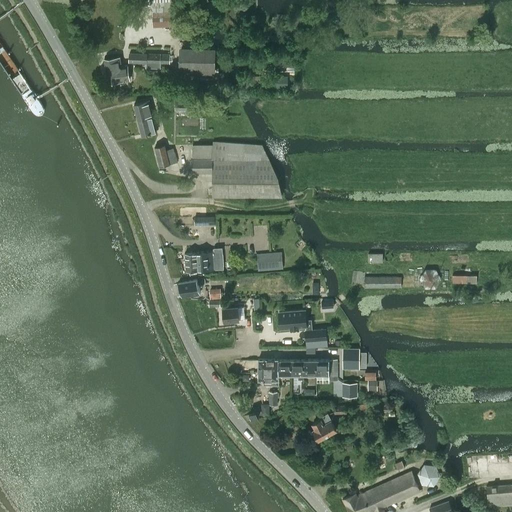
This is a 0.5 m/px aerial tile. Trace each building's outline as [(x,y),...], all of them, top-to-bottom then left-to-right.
[(171,26),(171,13),(171,1),(152,2),(153,26),(171,26)] [(218,72),(218,66),(214,66),(214,51),(180,50),(180,72),(214,73),(214,72),(218,72)] [(169,63),(169,54),(146,54),(129,53),(129,62),(146,62),(169,63)] [(291,54),(279,54),(279,65),(291,65),(291,54)] [(105,59),(106,71),(128,68),(127,65),(121,66),(120,57),(105,59)] [(108,82),(123,81),(129,80),(128,68),(106,71),(108,82)] [(175,100),(175,109),(190,109),(191,100),(175,100)] [(134,105),(138,120),(153,116),(149,101),(134,105)] [(157,131),(153,116),(138,120),(142,135),(157,131)] [(212,145),(192,145),(192,172),(212,172),(212,196),(282,196),(279,180),(262,144),(212,141),(212,145)] [(160,166),(177,162),(174,152),(173,148),(166,150),(164,144),(155,147),(160,166)] [(215,215),(194,216),(194,223),(194,225),(215,224),(215,223),(215,215)] [(214,251),(197,252),(198,270),(215,269),(224,268),(223,247),(214,247),(214,251)] [(281,251),(256,253),(258,269),(283,267),(281,251)] [(186,271),(198,270),(197,252),(185,253),(186,271)] [(382,252),(368,252),(368,261),(382,261),(382,252)] [(420,277),(419,278),(420,279),(420,280),(425,287),(436,287),(441,278),(436,268),(425,268),(420,276),(420,277)] [(465,275),(452,275),(452,283),(464,283),(476,283),(476,282),(476,275),(465,275)] [(400,276),(364,276),(364,286),(401,286),(400,276)] [(176,283),(179,296),(187,294),(199,291),(196,278),(176,283)] [(220,288),(209,288),(209,290),(210,298),(210,299),(221,298),(220,288)] [(237,307),(222,308),(224,321),(238,319),(237,307)] [(306,309),(279,312),(280,328),(290,327),(290,328),(298,327),(298,326),(306,326),(306,330),(305,330),(306,340),(327,338),(326,327),(312,329),(311,319),(307,319),(306,309)] [(360,347),(342,347),(342,367),(360,367),(360,347)] [(279,358),(258,359),(258,370),(279,370),(279,359),(279,358)] [(329,358),(316,359),(316,374),(328,374),(328,378),(329,378),(329,380),(337,380),(337,376),(337,373),(329,374),(329,369),(329,363),(329,358)] [(279,359),(279,370),(279,374),(291,374),(291,359),(279,359)] [(303,359),(291,359),(291,374),(298,374),(298,379),(298,380),(301,380),(301,379),(304,379),(304,374),(303,359)] [(303,359),(304,374),(316,374),(316,359),(303,359)] [(279,370),(258,370),(258,380),(263,380),(263,385),(278,385),(278,380),(279,380),(279,374),(279,370)] [(269,403),(261,403),(261,414),(269,414),(269,403)] [(346,405),(334,405),(334,413),(346,413),(346,405)] [(248,414),(250,420),(258,417),(255,411),(248,414)] [(315,428),(313,429),(318,439),(336,429),(327,413),(319,417),(320,419),(313,423),(315,428)] [(401,460),(395,463),(398,469),(404,466),(401,460)] [(417,474),(422,485),(434,486),(441,476),(436,465),(424,464),(417,474)] [(342,498),(349,511),(369,511),(374,510),(374,511),(385,511),(383,506),(420,489),(411,470),(357,495),(355,492),(342,498)] [(511,493),(511,484),(487,486),(489,506),(511,504),(511,493)] [(449,500),(430,507),(431,511),(451,511),(453,511),(449,500)]
